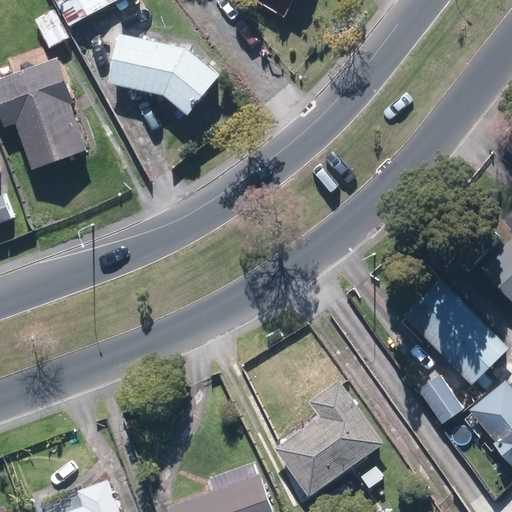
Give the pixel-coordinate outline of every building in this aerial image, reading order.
[(65,0),(78,23),(122,0),(65,0)] [(58,3),(39,14),(57,46),(76,36),(58,3)] [(197,44),(128,30),(118,79),(174,91),(200,111),(231,71),(197,44)] [(90,150),(72,103),(75,102),(59,58),(0,79),(0,111),(6,128),(17,124),(35,170),(90,150)] [(11,192),(0,196),(0,221),(19,214),(11,192)] [(511,212),(501,224),(511,235),(477,270),(511,305),(511,212)] [(505,349),(437,280),(400,315),(468,384),(505,349)] [(461,409),(437,376),(416,391),(440,424),(461,409)] [(336,381),(306,402),(316,417),(271,449),(305,497),(381,444),(336,381)] [(511,464),(511,392),(502,381),(467,411),(493,441),(490,444),(509,467),(511,464)] [(161,509),(162,511),(270,511),(256,474),(161,509)] [(92,502),(63,511),(131,511),(119,475),(87,486),(92,502)]
